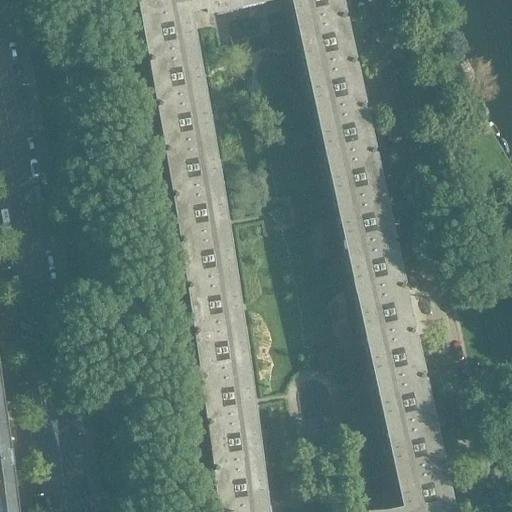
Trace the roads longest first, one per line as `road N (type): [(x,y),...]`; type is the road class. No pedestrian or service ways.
road 1 (residential): [(465,511),(362,0)]
road 2 (residential): [(106,0),(172,389),(181,511)]
road 3 (tertiary): [(42,345),(0,92)]
road 4 (tertiary): [(42,345),(32,379),(37,421),(60,465)]
road 5 (tertiary): [(60,465),(60,377),(42,345)]
